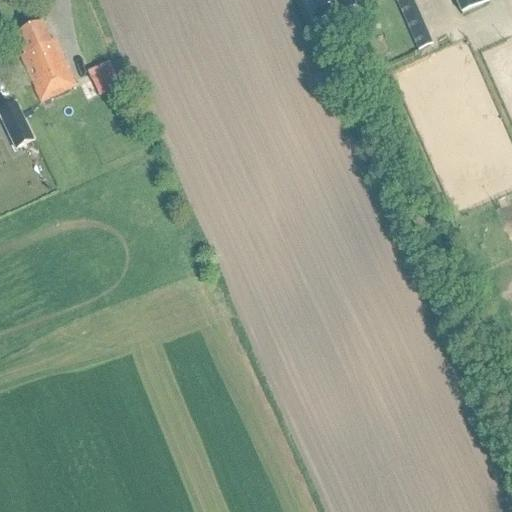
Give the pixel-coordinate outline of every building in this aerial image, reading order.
[(296,0),(309,29),(346,12),(353,9),(349,0),(324,0),(320,2),(318,0),(296,0)] [(392,0),(416,53),(430,47),(408,0),(392,0)] [(450,0),(459,19),(488,6),(485,0),(450,0)] [(40,105),(75,90),(60,55),(56,57),(41,25),(15,37),(24,58),(20,60),(40,105)] [(16,108),(0,115),(0,121),(15,152),(33,144),(16,108)]
